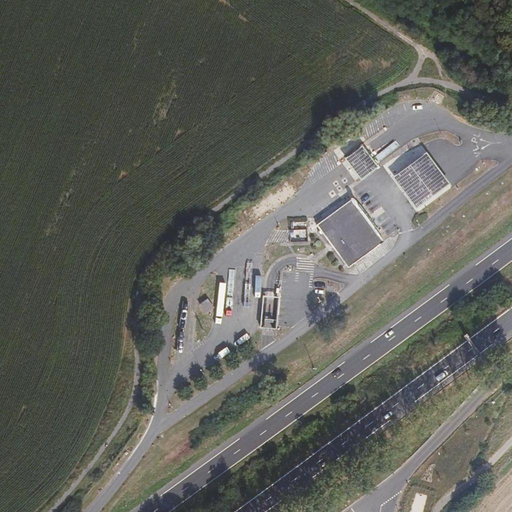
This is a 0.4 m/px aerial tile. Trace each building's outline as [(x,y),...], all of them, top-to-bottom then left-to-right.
[(377,120),(365,124),(370,137),(382,133),(377,120)] [(361,146),(344,159),(360,180),(377,167),(361,146)] [(425,153),(391,177),(415,209),(449,184),(425,153)] [(316,225),(348,268),(380,244),(384,242),(352,199),(351,198),(351,199),(350,199),(349,199),(349,200),(349,201),(316,225)] [(289,223),(291,242),(306,240),(305,222),(289,223)] [(195,335),(196,294),(189,293),(188,335),(195,335)] [(207,299),(200,305),(204,312),(212,306),(207,299)]
